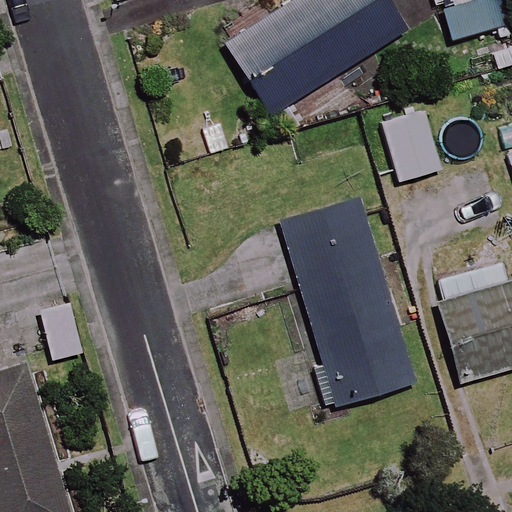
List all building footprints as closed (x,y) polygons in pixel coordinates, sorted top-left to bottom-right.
[(401,32),(381,0),(296,0),(222,46),(265,116),(401,32)] [(433,0),(436,8),(468,0),(433,0)] [(511,32),(477,42),(488,78),(511,71),(511,32)] [(436,170),(417,110),(375,124),(393,184),(436,170)] [(511,149),(496,154),(507,195),(511,193),(511,149)] [(407,385),(353,202),(276,224),(331,407),(407,385)] [(511,287),(501,290),(494,265),(429,282),(455,383),(511,367),(511,287)] [(0,366),(74,350),(63,302),(0,316),(0,366)] [(0,511),(62,511),(21,364),(0,370),(0,511)]
